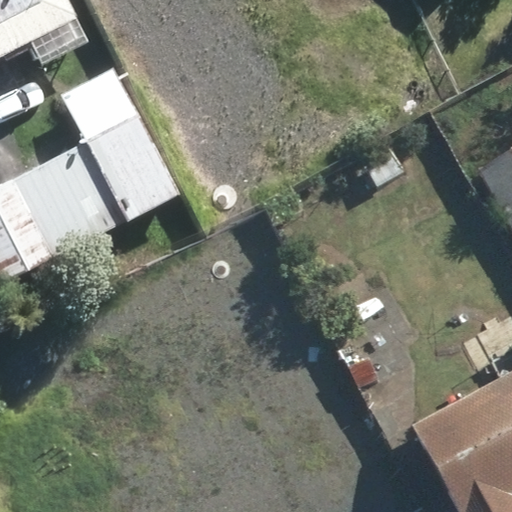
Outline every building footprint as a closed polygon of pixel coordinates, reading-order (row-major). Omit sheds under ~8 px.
[(0,0),(0,55),(76,18),(66,0),(0,0)] [(148,2),(115,20),(146,78),(179,60),(148,2)] [(330,40),(297,58),(328,112),(361,94),(330,40)] [(82,146),(0,185),(0,223),(22,270),(174,196),(111,67),(56,94),(82,146)] [(511,112),(464,139),(511,223),(511,112)] [(168,287),(126,307),(172,400),(213,380),(168,287)] [(511,511),(511,387),(494,397),(420,433),(458,511),(511,511)] [(300,494),(266,511),(408,511),(377,454),(354,466),(339,440),(287,468),(300,494)] [(136,511),(123,479),(45,511),(136,511)]
